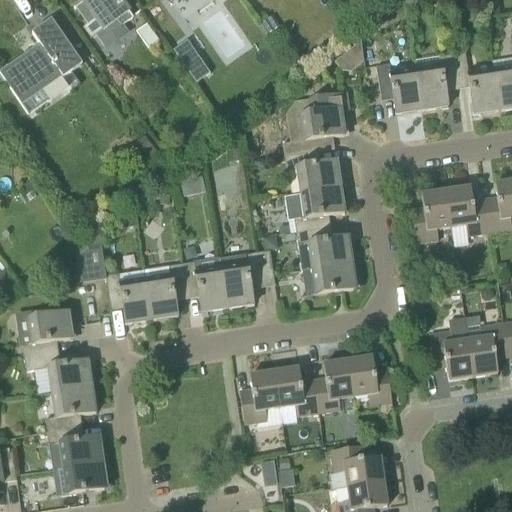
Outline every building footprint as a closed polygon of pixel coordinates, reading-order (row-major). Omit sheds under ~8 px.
[(133,20),(118,0),(88,0),(74,10),(76,12),(78,10),(106,49),(126,34),(122,29),(133,20)] [(279,28),(271,17),(260,25),(268,36),(279,28)] [(371,22),(375,30),(385,24),(381,17),(371,22)] [(61,82),(81,68),(50,25),(31,38),(38,48),(0,73),(0,79),(18,104),(58,77),(61,82)] [(159,43),(153,34),(142,42),(148,51),(159,43)] [(350,70),(363,61),(361,44),(337,62),(343,69),(350,70)] [(499,114),(493,73),(468,77),(465,55),(452,57),(456,85),(468,84),(473,117),(499,114)] [(444,87),(456,85),(452,57),(439,59),(440,70),(416,74),(422,113),(448,110),(444,87)] [(187,72),(196,85),(210,76),(201,63),(187,72)] [(422,113),(416,74),(390,77),(389,67),(376,69),(380,97),(392,95),(395,117),(422,113)] [(511,70),(493,73),(499,114),(511,111),(511,70)] [(283,160),(312,156),(310,144),(345,139),(340,115),(349,113),(347,95),(308,100),(310,115),(299,116),(303,141),(281,145),(283,160)] [(145,138),(130,148),(145,167),(159,157),(145,138)] [(238,151),(227,152),(228,163),(239,162),(238,151)] [(299,197),(339,190),(334,164),(313,167),(312,156),(283,160),(284,173),(296,171),(299,197)] [(205,194),(202,178),(180,183),(183,199),(205,194)] [(510,222),(511,221),(511,183),(495,187),(498,209),(486,211),(489,236),(511,233),(510,222)] [(294,236),(323,232),(322,219),(343,216),(339,190),(299,197),(302,221),(292,223),(294,236)] [(489,236),(486,211),(473,212),(470,190),(446,194),(451,230),(466,228),(467,239),(489,236)] [(436,233),(451,230),(446,194),(421,197),(424,219),(412,221),(416,247),(438,244),(436,233)] [(169,196),(158,196),(158,205),(169,206),(169,196)] [(133,219),(120,221),(121,230),(134,229),(133,219)] [(288,228),(279,229),(280,237),(289,236),(288,228)] [(308,272),(351,266),(347,240),(325,244),(323,232),(294,236),(295,244),(297,257),(306,256),(308,272)] [(295,244),(294,236),(290,237),(286,237),(287,245),(295,244)] [(105,281),(105,279),(99,237),(76,255),(79,285),(105,281)] [(256,256),(260,285),(273,283),(268,254),(256,256)] [(247,287),(260,285),(256,256),(242,258),(219,261),(221,272),(219,272),(225,311),(250,308),(247,287)] [(0,282),(8,277),(0,265),(0,282)] [(225,311),(219,272),(194,276),(193,265),(179,267),(184,296),(196,294),(200,315),(225,311)] [(351,266),(308,272),(312,299),(355,292),(351,266)] [(172,298),(184,296),(179,267),(166,269),(168,280),(144,284),(149,323),(175,319),(172,298)] [(149,323),(144,284),(119,287),(118,277),(105,279),(105,281),(109,307),(121,305),(125,327),(149,323)] [(24,361),(53,356),(51,344),(72,341),(68,314),(41,318),(40,313),(17,317),(22,347),(24,361)] [(511,325),(503,327),(507,353),(511,351),(511,325)] [(494,354),(507,353),(503,327),(481,331),(483,341),(468,343),(473,380),(498,376),(494,354)] [(473,380),(468,343),(453,345),(452,334),(429,338),(433,364),(446,362),(449,384),(473,380)] [(52,395),(91,389),(88,364),(55,368),(53,356),(24,361),(26,374),(48,371),(52,395)] [(348,363),(353,400),(368,398),(370,408),(392,405),(388,380),(376,381),(372,360),(348,363)] [(339,402),(353,400),(348,363),(323,367),(327,389),(315,391),(318,416),(341,413),(339,402)] [(318,416),(315,391),(302,392),(299,371),(274,374),(280,411),(294,409),(296,419),(318,416)] [(266,414),(280,411),(274,374),(250,378),(253,400),(241,402),(245,428),(267,424),(266,414)] [(46,435),(76,430),(74,418),(95,416),(91,389),(52,395),(55,420),(44,422),(46,435)] [(61,471),(102,465),(98,439),(77,443),(76,430),(46,435),(48,448),(58,446),(61,471)] [(347,490),(384,484),(380,460),(359,463),(357,451),(331,454),(334,477),(345,475),(347,490)] [(0,455),(0,458),(3,479),(4,484),(15,482),(11,454),(0,455)] [(289,460),(279,461),(279,472),(290,471),(289,460)] [(276,481),(274,463),(261,465),(263,483),(276,481)] [(102,465),(61,471),(64,498),(106,491),(102,465)] [(339,511),(365,511),(387,509),(384,484),(347,490),(349,505),(339,506),(339,511)]
